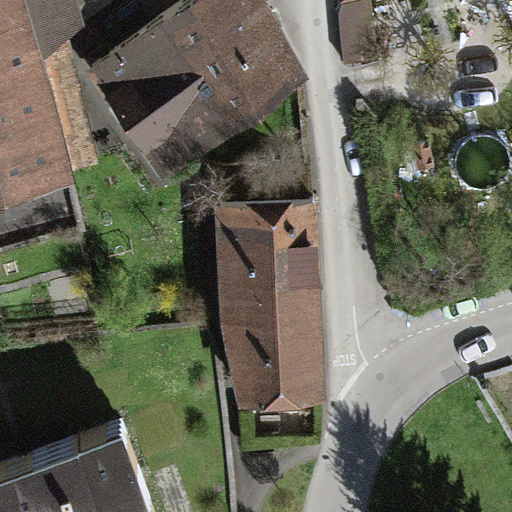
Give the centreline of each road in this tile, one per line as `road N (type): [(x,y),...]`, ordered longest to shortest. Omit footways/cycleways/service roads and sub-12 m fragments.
road 1 (residential): [(301,24),(342,166),(349,252),(385,379)]
road 2 (residential): [(336,511),(385,379)]
road 3 (residential): [(385,379),(446,341),(511,322)]
